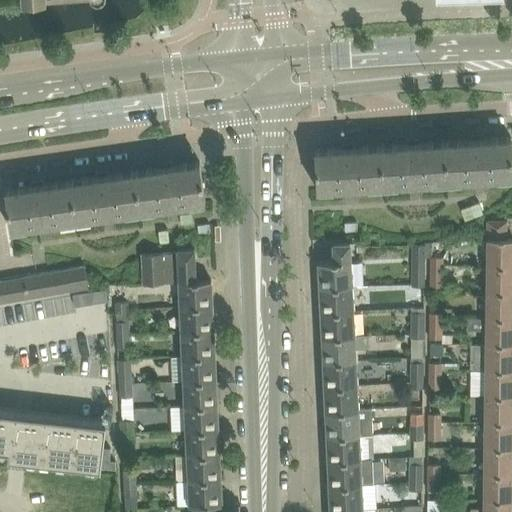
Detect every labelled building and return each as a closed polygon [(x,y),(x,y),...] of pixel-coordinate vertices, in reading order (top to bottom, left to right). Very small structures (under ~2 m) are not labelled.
[(511,175),(511,150),(511,136),(484,138),(483,132),(471,133),(472,138),(419,142),(419,137),(407,137),(407,143),(354,146),(354,141),(342,142),(342,147),(315,149),(317,189),(511,175)] [(206,200),(200,161),(173,165),(172,159),(160,161),(161,166),(109,174),(108,168),(96,170),(97,176),(44,183),(44,178),(32,179),(33,185),(5,189),(11,228),(206,200)] [(506,221),(488,220),(487,264),(511,263),(511,237),(506,238),(506,221)] [(413,241),(413,259),(413,270),(419,270),(419,267),(425,267),(425,241),(413,241)] [(352,285),(350,242),(334,243),(334,260),(319,261),(320,286),(352,285)] [(195,248),(178,248),(178,251),(141,253),(142,283),(178,282),(178,280),(196,279),(195,248)] [(430,256),(430,270),(437,270),(437,268),(443,268),(443,256),(430,256)] [(511,290),(511,263),(487,264),(487,290),(511,290)] [(90,290),(89,284),(86,265),(0,279),(0,305),(73,294),(81,292),(90,290)] [(425,285),(425,267),(419,267),(419,270),(413,270),(412,285),(425,285)] [(430,270),(430,285),(443,285),(443,268),(437,268),(437,270),(430,270)] [(211,279),(196,279),(178,280),(178,282),(179,281),(180,305),(213,304),(211,279)] [(353,309),(352,285),(320,286),(321,311),(353,309)] [(105,288),(97,290),(99,302),(107,300),(105,288)] [(97,290),(89,291),(91,303),(99,302),(97,290)] [(511,316),(511,290),(487,290),(487,316),(511,316)] [(89,291),(81,292),(83,304),(91,303),(89,291)] [(81,292),(73,294),(75,306),(83,304),(81,292)] [(128,308),(127,300),(115,301),(115,309),(128,308)] [(214,329),(213,304),(180,305),(181,330),(214,329)] [(354,334),(353,309),(321,311),(322,336),(351,334),(354,334)] [(429,312),(429,325),(436,325),(436,322),(442,322),(442,312),(429,312)] [(413,313),(413,325),(418,325),(418,322),(424,322),(425,313),(413,313)] [(511,342),(511,316),(487,316),(467,316),(467,329),(486,329),(486,342),(511,342)] [(128,321),(116,321),(117,334),(129,333),(128,321)] [(413,325),(412,336),(424,337),(424,322),(418,322),(418,325),(413,325)] [(442,338),(442,322),(436,322),(436,325),(429,325),(429,337),(442,338)] [(215,354),(214,329),(181,330),(183,355),(215,354)] [(130,346),(129,333),(117,334),(117,346),(130,346)] [(355,359),(355,347),(368,346),(368,334),(354,334),(351,334),(322,336),(323,360),(355,359)] [(511,342),(486,342),(486,368),(511,368),(511,342)] [(216,378),(215,354),(183,355),(184,380),(216,378)] [(357,384),(355,359),(323,360),(325,385),(357,384)] [(412,361),(412,374),(417,374),(417,371),(423,371),(424,361),(412,361)] [(429,361),(429,374),(435,374),(435,371),(441,372),(442,362),(429,361)] [(511,394),(511,368),(486,368),(486,370),(470,369),(470,394),(486,394),(511,394)] [(131,370),(119,370),(120,382),(125,381),(126,384),(131,384),(131,370)] [(423,387),(423,371),(417,371),(417,374),(412,374),(411,387),(423,387)] [(429,374),(428,388),(441,388),(441,372),(435,371),(435,374),(429,374)] [(217,403),(216,378),(184,380),(185,405),(217,403)] [(120,382),(120,396),(132,396),(131,384),(126,384),(125,381),(120,382)] [(358,408),(357,384),(325,385),(326,410),(358,408)] [(511,420),(511,394),(486,394),(485,421),(511,420)] [(219,428),(217,403),(185,405),(186,430),(219,428)] [(371,407),(358,408),(326,410),(327,435),(359,434),(359,433),(372,433),(371,407)] [(0,448),(3,449),(9,450),(8,457),(101,468),(101,466),(102,458),(103,446),(106,422),(0,409),(0,448)] [(411,411),(411,426),(417,426),(417,423),(423,423),(423,411),(411,411)] [(428,413),(428,426),(433,426),(433,423),(441,423),(441,413),(428,413)] [(133,419),(121,419),(121,433),(134,432),(133,419)] [(511,447),(511,420),(485,421),(485,447),(511,447)] [(423,438),(423,423),(417,423),(417,426),(411,426),(411,437),(423,438)] [(428,426),(428,439),(441,439),(441,423),(433,423),(433,426),(428,426)] [(220,453),(219,428),(186,430),(187,455),(220,453)] [(134,432),(121,433),(122,446),(134,445),(134,432)] [(374,457),(372,433),(359,433),(359,434),(327,435),(328,460),(361,459),(361,458),(371,457),(374,457)] [(112,447),(103,446),(102,458),(110,459),(112,447)] [(511,473),(511,447),(485,447),(485,473),(511,473)] [(221,478),(220,453),(187,455),(188,480),(221,478)] [(409,456),(409,476),(415,476),(415,473),(422,473),(422,456),(409,456)] [(361,459),(328,460),(329,485),(362,484),(373,483),(371,457),(361,458),(361,459)] [(116,460),(110,459),(102,458),(101,466),(116,468),(116,460)] [(440,463),(427,463),(427,476),(433,476),(433,473),(440,473),(440,463)] [(123,470),(124,482),(136,481),(136,469),(123,470)] [(409,476),(409,489),(422,489),(422,473),(415,473),(415,476),(409,476)] [(433,476),(427,476),(427,489),(440,489),(440,473),(433,473),(433,476)] [(511,499),(511,479),(511,473),(485,473),(484,499),(511,499)] [(222,503),(221,478),(188,480),(190,504),(222,503)] [(136,494),(136,481),(124,482),(124,495),(136,494)] [(363,508),(362,484),(329,485),(331,510),(363,508)] [(511,511),(511,499),(484,499),(484,507),(471,507),(471,511),(511,511)]
